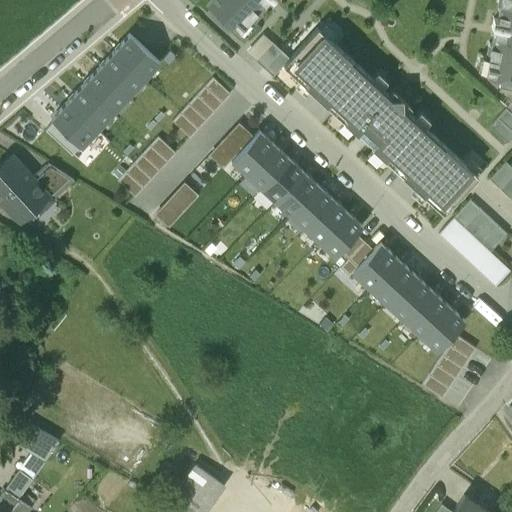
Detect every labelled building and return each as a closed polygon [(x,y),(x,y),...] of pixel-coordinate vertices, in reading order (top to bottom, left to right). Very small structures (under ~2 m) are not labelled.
[(206,0),(206,1),(237,29),(248,18),(250,20),(260,9),(258,7),(264,0),(206,0)] [(511,0),(496,0),(496,1),(499,2),(496,17),(492,16),(490,25),(494,26),(491,41),(488,40),(485,54),(487,55),(484,70),(501,74),(511,76),(511,0)] [(386,91),(317,27),(289,57),(282,63),(442,212),(477,175),(406,108),(410,104),(391,87),(386,91)] [(159,61),(129,32),(113,50),(143,78),(159,61)] [(263,66),(280,48),(264,33),(247,51),(263,66)] [(282,63),(289,57),(280,48),(263,66),(272,74),(282,63)] [(143,78),(113,50),(97,66),(128,95),(143,78)] [(128,95),(97,66),(82,83),(112,111),(128,95)] [(511,88),(511,76),(501,74),(498,86),(511,88)] [(112,111),(82,83),(66,99),(97,128),(112,111)] [(97,128),(66,99),(50,117),(52,119),(79,144),(80,145),(97,128)] [(489,124),(507,141),(511,135),(511,114),(504,107),(489,124)] [(79,144),(52,119),(44,128),(70,153),(79,144)] [(274,143),(259,129),(230,158),(245,173),(274,143)] [(274,143),(245,173),(260,187),(288,157),(274,143)] [(37,212),(52,199),(32,176),(12,154),(0,164),(0,201),(13,215),(23,206),(33,207),(37,212)] [(288,157),(260,187),(274,200),(302,170),(288,157)] [(511,191),(511,166),(504,160),(488,177),(508,196),(511,191)] [(32,176),(52,199),(73,179),(48,162),(32,176)] [(302,170),(274,200),(289,214),(317,183),(302,170)] [(317,183),(289,214),(303,227),(331,196),(317,183)] [(331,196),(303,227),(318,241),(346,210),(331,196)] [(506,231),(469,198),(453,215),(489,249),(506,231)] [(346,210),(318,241),(333,254),(361,224),(346,210)] [(510,268),(489,249),(453,215),(438,231),(495,284),(510,268)] [(396,256),(379,240),(351,271),(368,287),(396,256)] [(396,256),(368,287),(385,302),(413,271),(396,256)] [(413,271),(385,302),(401,317),(430,287),(413,271)] [(430,287),(401,317),(418,333),(447,303),(430,287)] [(447,303),(418,333),(436,349),(464,319),(447,303)] [(29,423),(12,441),(44,460),(57,440),(29,423)] [(0,500),(0,510),(2,511),(7,511),(18,498),(31,478),(21,471),(0,500)] [(488,511),(462,495),(451,511),(450,511),(488,511)] [(18,498),(7,511),(26,511),(34,502),(28,498),(25,503),(18,498)] [(450,511),(451,511),(440,503),(434,511),(450,511)]
